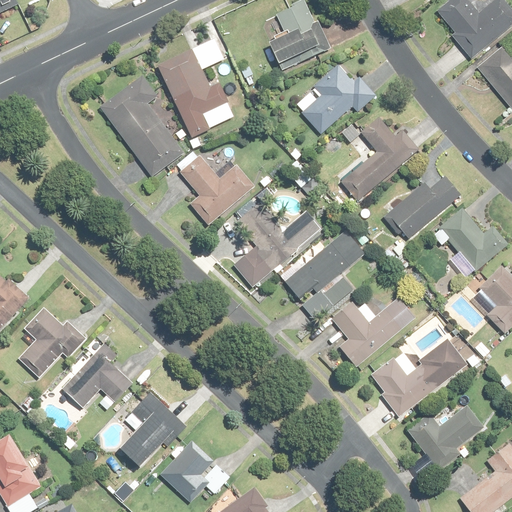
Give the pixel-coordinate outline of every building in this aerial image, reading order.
[(18,0),(0,0),(0,14),(20,4),(18,0)] [(332,50),(307,0),(301,0),(276,13),(284,30),(268,38),(285,73),(332,50)] [(471,0),(448,0),(436,10),(454,32),(449,37),(471,64),(511,31),(511,6),(506,0),(495,0),(481,12),(471,0)] [(216,36),(159,64),(194,136),(215,126),(209,113),(231,102),(220,79),(213,83),(206,69),(227,59),(216,36)] [(511,52),(507,46),(481,67),(511,104),(511,52)] [(339,62),(295,104),(324,134),(356,105),(361,110),(380,92),(362,73),(355,80),(339,62)] [(144,73),(101,102),(153,177),(189,152),(155,102),(161,98),(144,73)] [(340,180),(358,201),(422,145),(404,124),(397,130),(383,113),(361,132),(376,149),(340,180)] [(198,151),(179,166),(202,195),(194,200),(212,221),(258,184),(236,156),(215,172),(198,151)] [(439,167),(383,216),(402,238),(458,189),(439,167)] [(234,261),(255,287),(327,229),(308,205),(284,224),(262,196),(236,217),(257,243),(234,261)] [(464,207),(434,234),(444,244),(450,239),(477,269),(511,240),(492,219),(482,227),(464,207)] [(347,231),(286,279),(303,300),(364,252),(347,231)] [(406,253),(411,248),(403,240),(387,256),(403,272),(414,261),(406,253)] [(487,311),(506,333),(511,327),(511,271),(505,263),(480,285),(496,304),(487,311)] [(0,330),(32,298),(0,267),(0,330)] [(304,302),(316,317),(333,303),(322,289),(304,302)] [(339,344),(359,370),(422,319),(402,295),(374,317),(357,296),(332,316),(349,336),(339,344)] [(70,357),(88,335),(48,301),(26,328),(36,336),(18,357),(42,377),(63,352),(70,357)] [(369,377),(400,417),(471,362),(450,335),(406,368),(396,355),(369,377)] [(105,340),(62,387),(84,407),(102,388),(116,402),(137,379),(115,359),(120,353),(105,340)] [(481,340),(474,347),(483,358),(491,352),(481,340)] [(188,427),(151,392),(129,414),(141,425),(119,449),(140,469),(169,440),(172,443),(188,427)] [(431,410),(408,428),(441,471),(463,454),(459,449),(487,426),(468,402),(441,423),(431,410)] [(28,511),(53,498),(14,429),(0,436),(0,467),(8,481),(0,485),(0,489),(12,511),(28,511)] [(462,498),(472,511),(493,511),(511,497),(511,437),(511,436),(487,455),(498,469),(462,498)] [(233,475),(193,438),(161,472),(192,501),(207,485),(216,493),(233,475)] [(130,486),(125,482),(115,494),(124,502),(139,485),(135,481),(130,486)] [(274,511),(256,486),(218,511),(274,511)] [(80,511),(75,501),(53,511),(80,511)]
